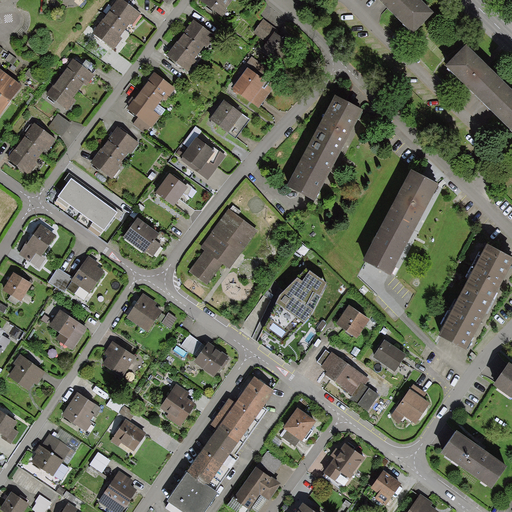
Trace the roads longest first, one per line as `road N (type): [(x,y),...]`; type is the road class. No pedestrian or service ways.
road 1 (residential): [(154,285),(226,187),(339,59)]
road 2 (residential): [(34,201),(185,0)]
road 3 (residential): [(0,482),(140,274)]
road 4 (residential): [(339,59),(511,231)]
road 5 (residential): [(141,511),(251,351)]
road 6 (residential): [(405,464),(511,328)]
road 7 (residential): [(140,274),(34,201)]
road 8 (residential): [(270,511),(342,415)]
